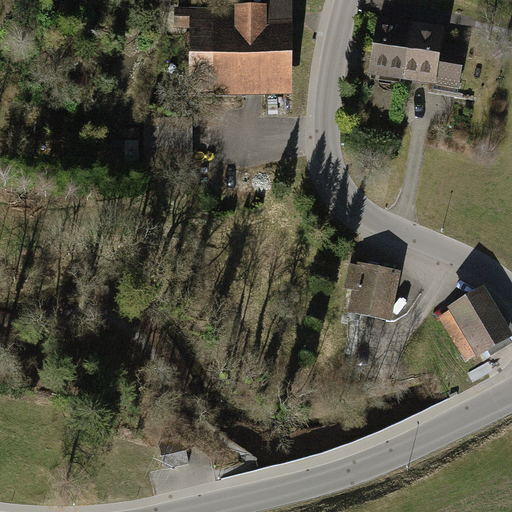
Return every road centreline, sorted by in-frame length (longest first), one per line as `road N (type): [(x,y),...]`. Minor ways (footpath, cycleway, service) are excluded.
road 1 (unclassified): [(511,288),(351,200),(329,155),(325,112),(349,0)]
road 2 (tertiary): [(194,511),(347,473),(511,396)]
